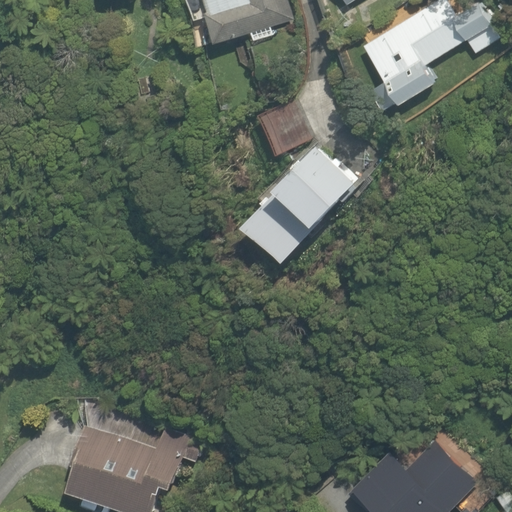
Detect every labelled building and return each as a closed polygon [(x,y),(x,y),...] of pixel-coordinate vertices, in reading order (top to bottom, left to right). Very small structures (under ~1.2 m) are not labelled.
[(292,0),(190,0),(201,36),(221,30),(225,44),(299,22),(292,0)] [(349,0),(358,12),(373,0),(349,0)] [(511,52),(477,0),(466,0),(375,61),(424,134),(466,107),(445,76),(474,57),(489,79),(511,63),(511,52)] [(390,204),(324,157),(263,242),(329,289),(390,204)] [(198,485),(213,444),(174,429),(169,443),(104,418),(86,464),(97,468),(88,492),(141,511),(173,511),(185,480),(198,485)] [(381,501),(372,511),(459,511),(489,476),(438,434),(413,463),(394,447),(362,485),(381,501)]
